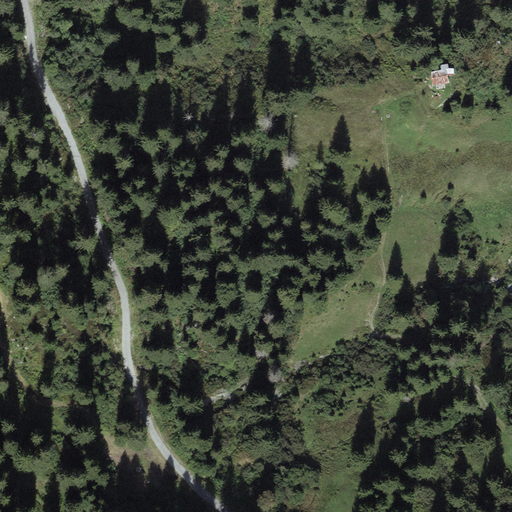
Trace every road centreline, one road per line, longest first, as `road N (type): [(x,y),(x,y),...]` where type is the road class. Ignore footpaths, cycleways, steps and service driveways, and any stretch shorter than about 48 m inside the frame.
road 1 (track): [(231,511),(156,441),(128,365),(124,298),(40,77),(20,0)]
road 2 (track): [(511,434),(472,382),(421,345),(376,335),(371,318),(384,282),(391,198),(386,111)]
